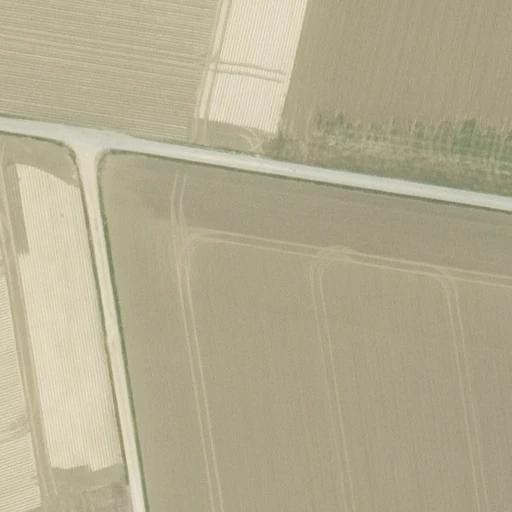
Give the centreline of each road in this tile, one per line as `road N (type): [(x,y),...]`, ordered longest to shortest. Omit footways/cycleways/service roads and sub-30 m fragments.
road 1 (track): [(0,127),(511,203)]
road 2 (track): [(86,140),(134,511)]
